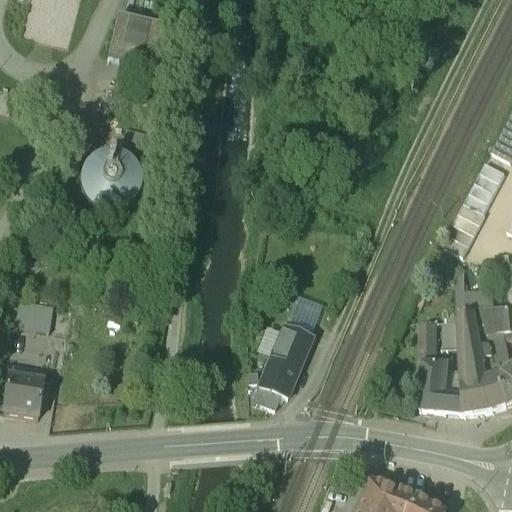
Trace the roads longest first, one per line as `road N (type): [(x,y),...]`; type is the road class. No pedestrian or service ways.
road 1 (tertiary): [(0,461),(313,439),(391,445),(511,472)]
road 2 (track): [(291,440),(294,409),(485,0)]
road 3 (track): [(197,0),(182,250),(158,449)]
